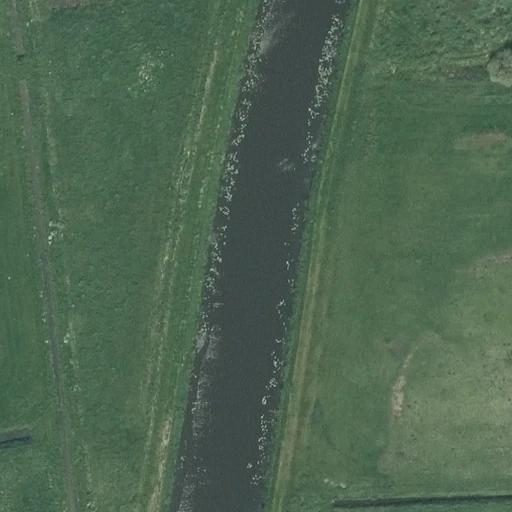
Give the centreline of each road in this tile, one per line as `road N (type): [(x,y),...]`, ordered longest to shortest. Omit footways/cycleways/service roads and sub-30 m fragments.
road 1 (track): [(154,511),(244,0)]
road 2 (track): [(270,511),(355,0)]
